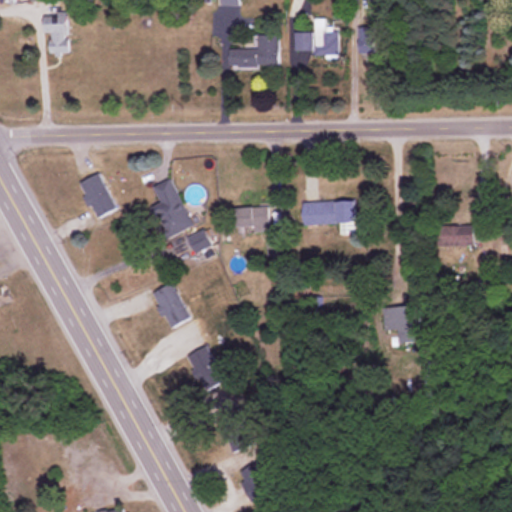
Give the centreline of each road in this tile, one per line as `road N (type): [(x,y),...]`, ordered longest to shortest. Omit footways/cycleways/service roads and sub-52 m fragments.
road 1 (residential): [(511,125),(0,136)]
road 2 (secondary): [(0,175),(185,511)]
